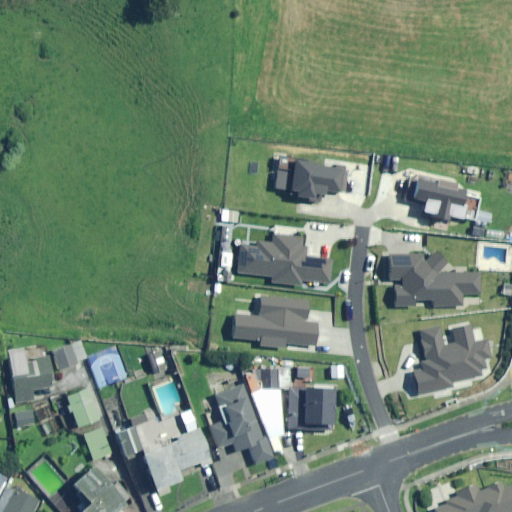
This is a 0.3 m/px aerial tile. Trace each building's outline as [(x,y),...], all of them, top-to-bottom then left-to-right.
[(316,162),(292,158),(290,170),(275,168),(272,187),(294,190),(294,195),(312,197),(312,192),(321,193),(322,189),(342,191),(345,168),(316,164),(316,162)] [(415,178),(408,176),(404,195),(432,202),(429,215),(446,219),(450,203),(460,205),(464,189),(453,186),(454,182),(436,177),(435,179),(416,174),(415,178)] [(490,213),(476,210),(475,218),(488,221),(490,213)] [(254,245),(237,243),(234,271),(269,276),(269,281),(299,285),(299,279),(327,283),(331,257),(304,254),(305,246),(300,246),(301,236),(271,233),(270,242),(254,240),(254,245)] [(486,299),(486,277),(443,277),(453,267),(441,256),(431,265),(428,265),(428,259),(396,259),(396,284),(400,284),(400,311),(468,311),(468,299),(486,299)] [(232,313),(230,337),(258,340),(258,345),(283,347),(284,342),(314,345),(317,322),(306,321),(308,300),(259,295),(257,316),(232,313)] [(411,371),(416,394),(452,386),(451,382),(481,375),(480,370),(486,368),(484,359),(491,357),(487,337),(473,340),(469,324),(451,328),(455,342),(443,345),(439,326),(419,330),(426,360),(419,361),(420,369),(411,371)] [(77,363),(70,343),(52,350),(58,369),(77,363)] [(21,347),(5,350),(14,403),(31,400),(29,389),(52,385),(47,355),(34,357),(35,361),(24,363),(21,347)] [(331,377),(343,377),(342,366),(330,366),(331,377)] [(276,391),(277,368),(261,367),(260,391),(276,391)] [(309,368),(296,367),(295,376),(308,377),(309,368)] [(261,437),(241,383),(212,394),(222,420),(208,425),(216,447),(230,442),(233,452),(247,446),(254,464),(272,457),(264,436),(261,437)] [(289,386),(286,428),(331,430),(333,388),(289,386)] [(98,419),(86,387),(65,395),(77,427),(98,419)] [(30,409),(13,412),(16,427),(33,424),(30,409)] [(58,431),(54,420),(42,425),(46,435),(58,431)] [(112,453),(101,427),(82,435),(93,461),(112,453)] [(132,427),(116,432),(124,455),(140,450),(132,427)] [(140,455),(153,489),(178,479),(175,470),(208,458),(197,429),(175,437),(176,441),(140,455)] [(77,511),(115,511),(124,504),(122,501),(128,496),(115,481),(109,487),(91,467),(72,484),(88,502),(77,511)] [(433,508),(434,511),(509,511),(511,511),(511,483),(503,487),(502,482),(478,491),(476,485),(454,492),(455,496),(444,500),(445,503),(433,508)] [(14,487),(0,511),(32,511),(39,500),(14,487)]
